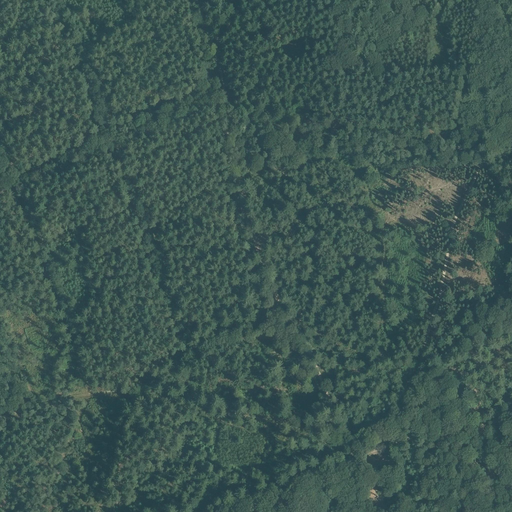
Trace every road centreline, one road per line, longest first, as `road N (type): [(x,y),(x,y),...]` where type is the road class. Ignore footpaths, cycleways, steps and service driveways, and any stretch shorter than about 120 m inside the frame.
road 1 (track): [(196,0),(228,119),(241,211),(325,385),(342,463)]
road 2 (track): [(511,98),(450,249),(425,341),(365,453)]
road 3 (track): [(372,450),(340,435),(139,395),(94,393),(0,417)]
road 4 (track): [(365,453),(511,404)]
road 5 (track): [(205,511),(342,463)]
